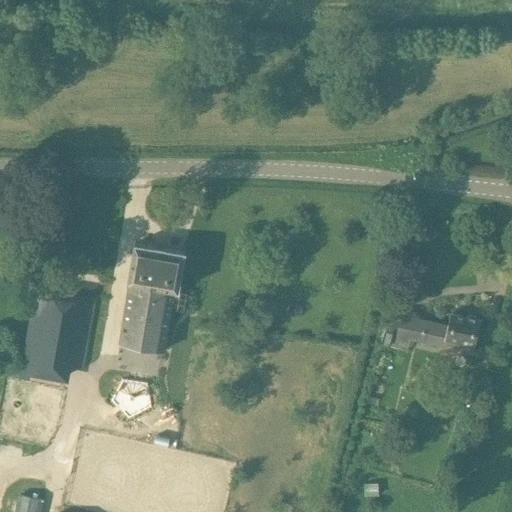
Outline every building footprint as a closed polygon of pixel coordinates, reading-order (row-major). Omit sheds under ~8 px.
[(185,252),(135,244),(118,345),(164,353),(176,289),(178,290),(185,252)] [(79,289),(97,290),(98,276),(80,274),(79,289)] [(19,378),(67,386),(71,366),(83,368),(95,303),(35,291),(19,378)] [(451,312),(448,324),(415,317),(416,311),(402,308),(394,345),(408,349),(411,338),(442,345),(474,352),(482,319),(451,312)] [(148,379),(123,375),(112,404),(128,419),(152,406),(148,379)] [(40,511),(43,499),(18,493),(14,511),(40,511)]
